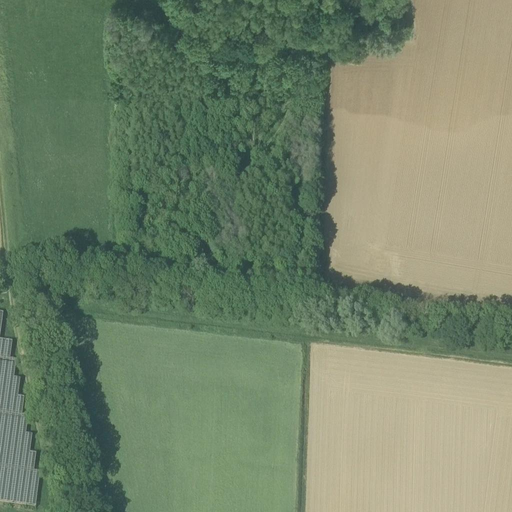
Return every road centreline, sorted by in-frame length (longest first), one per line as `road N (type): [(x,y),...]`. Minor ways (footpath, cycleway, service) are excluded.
road 1 (track): [(13,276),(511,335)]
road 2 (track): [(0,131),(13,276),(56,511)]
